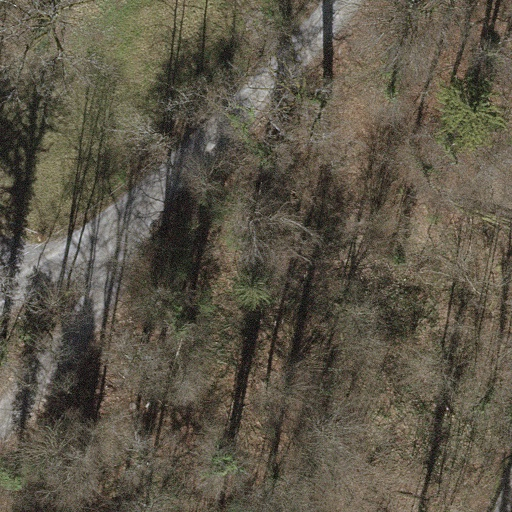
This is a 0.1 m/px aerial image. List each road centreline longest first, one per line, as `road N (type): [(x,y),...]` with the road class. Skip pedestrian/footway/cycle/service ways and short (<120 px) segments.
road 1 (track): [(340,0),(276,86),(111,235),(0,296)]
road 2 (track): [(0,418),(74,340),(111,235)]
